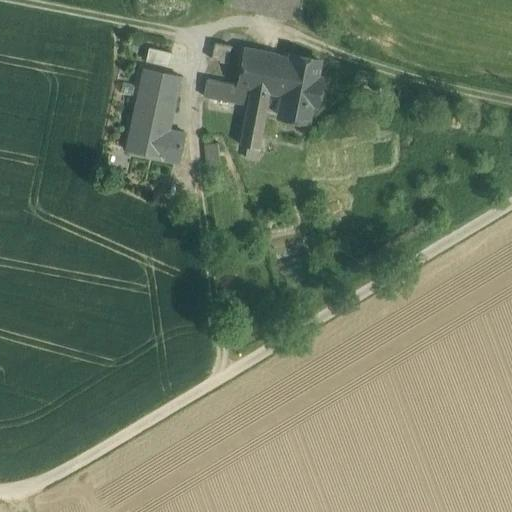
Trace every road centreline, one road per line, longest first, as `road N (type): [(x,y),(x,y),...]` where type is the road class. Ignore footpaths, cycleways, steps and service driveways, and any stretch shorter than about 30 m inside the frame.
road 1 (unclassified): [(0,489),(20,489),(91,459),(511,203)]
road 2 (track): [(14,0),(200,35),(226,21),(511,92)]
